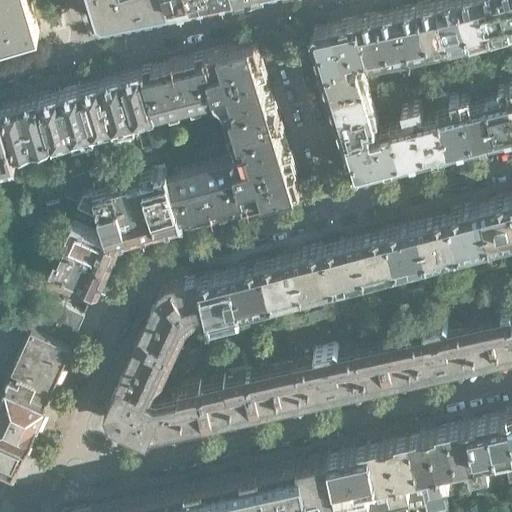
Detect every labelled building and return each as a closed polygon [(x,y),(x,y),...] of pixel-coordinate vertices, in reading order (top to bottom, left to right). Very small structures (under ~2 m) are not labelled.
[(0,0),(0,41),(39,30),(30,0),(0,0)] [(172,3),(170,0),(91,0),(96,12),(95,12),(96,14),(103,18),(104,18),(104,17),(166,5),(172,3)] [(450,41),(437,0),(420,0),(416,1),(430,45),(450,41)] [(471,36),(459,0),(437,0),(450,41),(469,37),(471,36)] [(491,31),(481,0),(459,0),(471,36),(491,31)] [(511,25),(510,22),(502,0),(481,0),(491,31),(511,25)] [(511,0),(502,0),(510,22),(511,21),(511,0)] [(430,45),(416,1),(396,5),(410,50),(430,45)] [(410,50),(396,5),(376,10),(389,54),(410,50)] [(389,54),(376,10),(355,14),(367,51),(369,58),(389,54)] [(367,51),(355,14),(333,19),(343,52),(349,51),(357,49),(359,53),(367,51)] [(343,52),(333,19),(314,23),(310,29),(311,29),(322,65),(350,56),(349,51),(343,52)] [(266,71),(257,40),(255,36),(205,48),(215,87),(266,71)] [(217,94),(215,87),(205,48),(141,64),(155,109),(155,110),(215,95),(217,94)] [(363,75),(360,64),(358,59),(352,61),(350,56),(322,65),(328,86),(363,75)] [(155,109),(141,64),(121,69),(133,115),(155,109)] [(133,115),(121,69),(100,75),(113,121),(133,115)] [(288,142),(280,115),(266,71),(215,87),(217,94),(215,95),(222,100),(236,147),(232,152),(233,152),(235,159),(288,142)] [(113,121),(100,75),(80,80),(92,126),(113,121)] [(370,98),(363,75),(328,86),(335,109),(370,98)] [(511,128),(511,91),(508,75),(499,77),(502,91),(487,95),(497,133),(511,128)] [(92,126),(80,80),(59,86),(71,132),(92,126)] [(497,133),(487,95),(472,99),(469,85),(460,87),(473,139),(497,133)] [(71,132),(59,86),(38,92),(51,137),(71,132)] [(473,139),(460,87),(451,90),(454,104),(439,107),(449,145),(473,139)] [(51,137),(38,92),(19,97),(31,143),(51,137)] [(31,143),(19,97),(0,101),(0,104),(12,148),(31,143)] [(449,145),(439,107),(425,111),(421,97),(412,100),(425,151),(449,145)] [(376,116),(375,114),(370,98),(335,109),(343,134),(372,125),(369,118),(376,116)] [(425,151),(412,100),(403,102),(406,116),(392,120),(392,121),(401,158),(425,151)] [(0,160),(14,157),(12,148),(0,104),(0,160)] [(401,158),(392,121),(381,124),(382,128),(373,130),(367,132),(377,164),(401,158)] [(377,164),(367,132),(373,130),(372,125),(343,134),(353,166),(352,166),(358,169),(359,169),(377,164)] [(301,184),(288,142),(235,159),(245,199),(301,184)] [(245,199),(235,159),(233,152),(232,152),(168,169),(183,215),(245,199)] [(183,215),(168,169),(167,164),(155,167),(157,171),(145,174),(158,221),(183,215)] [(158,221),(145,174),(130,179),(129,175),(120,177),(134,228),(158,221)] [(134,228),(120,177),(107,180),(108,184),(96,188),(95,183),(85,186),(73,213),(112,230),(116,233),(134,228)] [(51,209),(55,192),(41,188),(36,206),(51,209)] [(511,203),(509,192),(478,200),(487,237),(511,230),(511,203)] [(487,237),(478,200),(447,208),(456,245),(487,237)] [(456,245),(447,208),(415,216),(425,253),(456,245)] [(118,234),(116,233),(112,230),(73,213),(68,223),(72,225),(66,238),(109,257),(119,236),(118,234)] [(425,253),(415,216),(384,224),(394,261),(425,253)] [(394,261),(384,224),(353,232),(363,270),(394,261)] [(363,270),(353,232),(322,240),(332,278),(363,270)] [(99,280),(109,257),(66,238),(60,250),(56,249),(52,259),(99,280)] [(332,278),(322,240),(291,248),(301,286),(332,278)] [(301,286),(291,248),(260,256),(269,294),(301,286)] [(269,294),(260,256),(228,264),(238,302),(269,294)] [(511,259),(494,264),(496,272),(498,271),(506,269),(511,267),(511,259)] [(238,302),(228,264),(197,273),(206,305),(207,310),(238,302)] [(496,272),(494,264),(463,271),(465,279),(496,272)] [(509,283),(506,269),(498,271),(502,285),(509,283)] [(206,305),(197,273),(195,273),(193,271),(187,273),(185,276),(169,280),(162,285),(162,286),(156,299),(153,300),(151,305),(152,308),(151,311),(181,325),(184,319),(198,307),(206,305)] [(465,279),(463,271),(432,279),(434,287),(448,283),(456,282),(464,280),(465,279)] [(434,287),(432,279),(401,287),(403,295),(409,293),(434,287)] [(467,293),(464,280),(456,282),(459,295),(467,293)] [(459,295),(456,282),(448,283),(452,297),(459,295)] [(403,295),(401,287),(369,294),(371,302),(393,297),(401,295),(403,295)] [(412,307),(409,293),(403,295),(401,295),(404,308),(412,307)] [(371,302),(369,294),(338,302),(340,310),(347,308),(355,306),(371,302)] [(404,308),(401,295),(393,297),(396,310),(404,308)] [(85,310),(56,296),(41,302),(32,321),(72,340),(72,339),(85,310)] [(340,310),(338,302),(307,309),(309,318),(339,310),(340,310)] [(511,303),(502,305),(503,314),(493,316),(500,349),(511,346),(511,303)] [(358,320),(355,306),(347,308),(350,322),(358,320)] [(350,322),(347,308),(340,310),(339,310),(342,323),(350,322)] [(309,318),(307,309),(275,317),(277,325),(284,324),(292,322),(299,320),(309,318)] [(72,340),(32,321),(7,310),(1,323),(26,335),(13,362),(23,367),(19,375),(10,370),(0,391),(0,425),(27,438),(72,340)] [(171,347),(181,325),(151,311),(145,324),(142,323),(138,332),(171,347)] [(500,349),(493,316),(471,321),(474,335),(469,336),(470,340),(465,341),(468,356),(479,353),(482,355),(488,354),(489,351),(500,349)] [(277,325),(275,317),(244,325),(246,333),(249,332),(277,325)] [(468,356),(465,341),(470,340),(469,336),(474,335),(471,321),(451,325),(451,322),(445,319),(441,326),(436,323),(446,364),(455,362),(454,359),(468,356)] [(303,333),(299,320),(292,322),(295,335),(303,333)] [(295,335),(292,322),(284,324),(287,337),(295,335)] [(446,364),(436,323),(434,327),(427,323),(423,328),(424,331),(404,336),(407,350),(413,349),(414,353),(419,352),(422,366),(436,363),(436,366),(446,364)] [(246,333),(244,325),(213,333),(215,341),(218,340),(234,336),(242,334),(246,333)] [(161,369),(171,347),(138,332),(134,341),(136,342),(130,356),(161,369)] [(253,345),(249,332),(246,333),(242,334),(245,347),(253,345)] [(245,347),(242,334),(234,336),(237,349),(245,347)] [(422,366),(419,352),(414,353),(413,349),(407,350),(404,336),(383,340),(390,373),(401,371),(403,373),(409,371),(410,369),(422,366)] [(390,373),(383,340),(362,345),(365,359),(359,361),(360,365),(355,366),(358,380),(375,377),(378,378),(384,377),(385,374),(390,373)] [(215,351),(212,341),(206,343),(209,353),(215,351)] [(209,353),(206,343),(201,344),(203,354),(209,353)] [(358,380),(355,366),(360,365),(359,361),(365,359),(362,345),(342,350),(341,346),(336,343),(331,350),(327,347),(336,389),(345,387),(345,383),(358,380)] [(203,354),(201,344),(196,345),(193,351),(203,355),(203,354)] [(336,389),(327,347),(324,352),(317,347),(314,353),(314,356),(294,360),(297,374),(303,373),(304,377),(309,376),(312,391),(326,388),(327,391),(336,389)] [(200,360),(203,355),(193,351),(191,356),(200,360)] [(146,392),(153,377),(158,376),(161,369),(130,356),(125,367),(122,368),(120,373),(121,376),(110,401),(106,402),(110,415),(114,413),(136,423),(150,394),(146,392)] [(198,366),(200,360),(191,356),(188,361),(198,366)] [(312,391),(309,376),(304,377),(303,373),(297,374),(294,360),(274,365),(281,397),(291,395),(294,397),(299,396),(301,393),(312,391)] [(195,371),(198,366),(188,361),(186,367),(195,371)] [(281,397),(274,365),(250,370),(258,406),(267,404),(266,401),(281,397)] [(258,406),(250,370),(226,375),(233,408),(248,405),(249,408),(258,406)] [(233,408),(226,375),(202,381),(210,417),(219,415),(218,411),(233,408)] [(210,417),(202,381),(183,385),(179,392),(185,419),(200,416),(200,419),(210,417)] [(185,419),(179,392),(157,397),(150,394),(136,423),(146,428),(170,422),(172,424),(178,423),(180,420),(185,419)] [(511,459),(511,422),(509,408),(468,417),(479,467),(488,465),(486,456),(498,454),(496,448),(508,445),(511,460),(511,459)] [(479,467),(468,417),(448,422),(456,457),(467,454),(471,469),(479,467)] [(453,497),(444,459),(456,457),(448,422),(428,426),(443,495),(446,510),(466,505),(464,494),(453,497)] [(0,457),(15,464),(27,438),(0,425),(0,457)] [(443,495),(428,426),(407,431),(423,500),(443,495)] [(367,511),(423,500),(407,431),(328,449),(340,505),(341,511),(367,511)] [(337,511),(336,506),(340,505),(328,449),(92,501),(94,511),(337,511)] [(94,511),(92,501),(61,508),(58,511),(94,511)]
